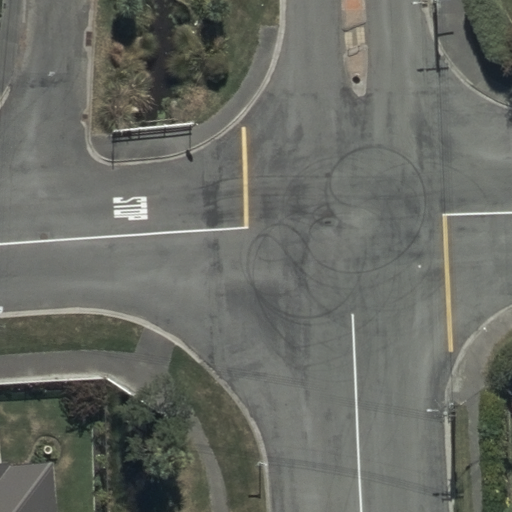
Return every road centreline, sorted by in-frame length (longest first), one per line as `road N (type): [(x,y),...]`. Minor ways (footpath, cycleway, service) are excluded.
road 1 (residential): [(45,236),(352,221)]
road 2 (residential): [(364,511),(352,221)]
road 3 (residential): [(45,236),(55,0)]
road 4 (residential): [(352,221),(351,0)]
road 5 (residential): [(352,221),(511,215)]
